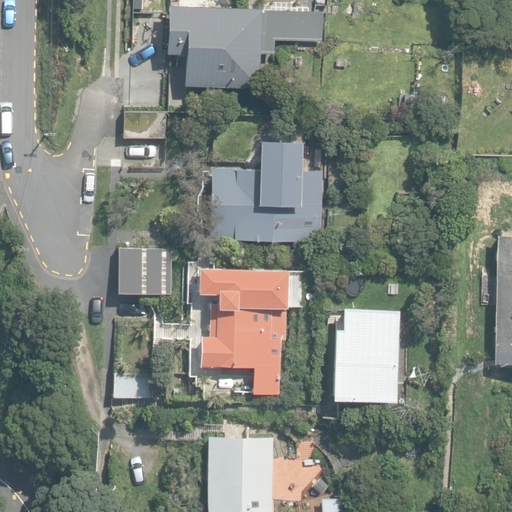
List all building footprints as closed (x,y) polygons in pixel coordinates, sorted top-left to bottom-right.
[(182,85),(257,88),(259,52),(272,53),(273,39),(321,41),(322,10),(166,3),(164,52),(183,53),(182,85)] [(122,110),(165,111),(166,70),(123,69),(122,110)] [(122,136),(166,137),(166,112),(122,111),(122,136)] [(207,238),(320,241),(322,169),(299,168),(300,139),(258,138),(257,167),(210,165),(207,238)] [(493,362),(511,362),(511,234),(496,234),(493,362)] [(115,293),(172,293),(170,248),(116,248),(115,293)] [(252,392),(278,394),(281,339),(286,339),(287,270),(253,269),(253,298),(257,298),(256,304),(216,302),(215,336),(200,335),(199,365),(252,367),(252,392)] [(330,398),(394,400),(398,309),(341,306),(340,327),(333,327),(330,398)] [(112,396),(152,399),(154,373),(114,371),(112,396)] [(204,511),(270,511),(270,509),(276,509),(276,495),(270,495),(270,494),(272,494),(272,475),(271,475),(272,436),(207,434),(207,441),(205,441),(204,458),(206,458),(206,488),(204,488),(204,504),(205,504),(204,511)]
